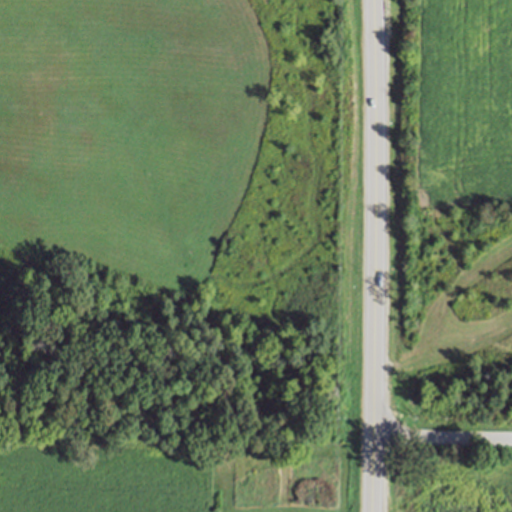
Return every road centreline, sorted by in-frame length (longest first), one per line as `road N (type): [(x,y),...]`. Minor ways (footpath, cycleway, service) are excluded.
road 1 (secondary): [(373,0),(372,511)]
road 2 (residential): [(511,439),(374,435)]
